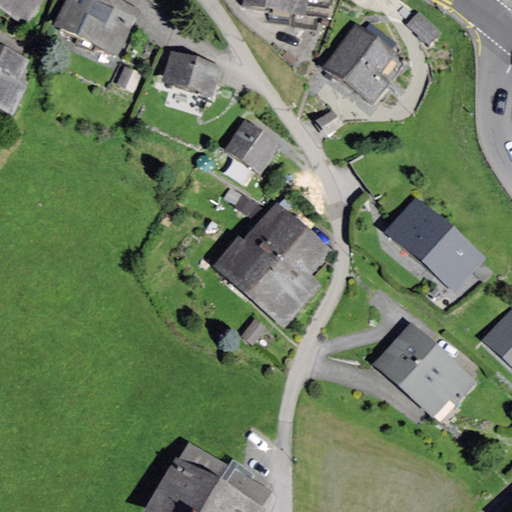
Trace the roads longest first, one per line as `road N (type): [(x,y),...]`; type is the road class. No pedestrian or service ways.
road 1 (residential): [(281,511),(292,387),(339,273),(339,233),(312,156),(206,0)]
road 2 (tertiary): [(511,56),(498,73),(490,117),(511,172)]
